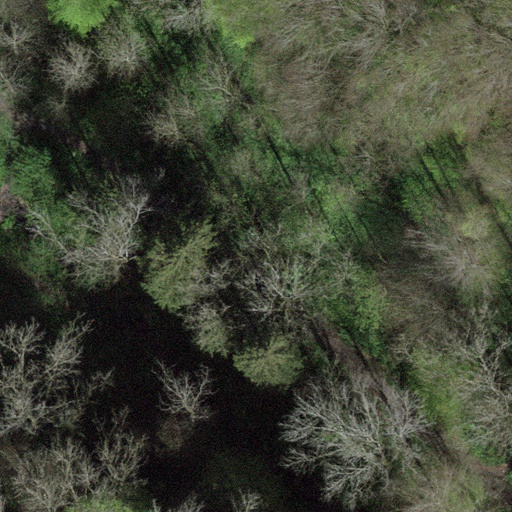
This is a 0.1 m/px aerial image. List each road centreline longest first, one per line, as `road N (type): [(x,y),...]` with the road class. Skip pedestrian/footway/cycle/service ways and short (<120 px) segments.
road 1 (track): [(97,158),(493,498)]
road 2 (track): [(0,248),(17,241),(97,158)]
